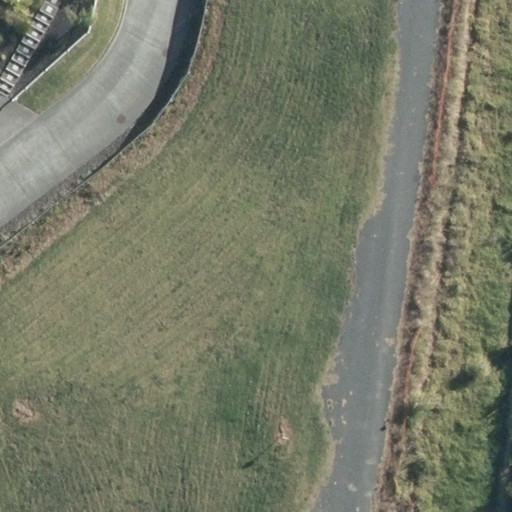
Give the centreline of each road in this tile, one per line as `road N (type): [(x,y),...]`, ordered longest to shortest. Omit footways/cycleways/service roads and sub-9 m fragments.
road 1 (track): [(426,0),(355,511)]
road 2 (residential): [(0,178),(104,96),(151,27),(157,0)]
